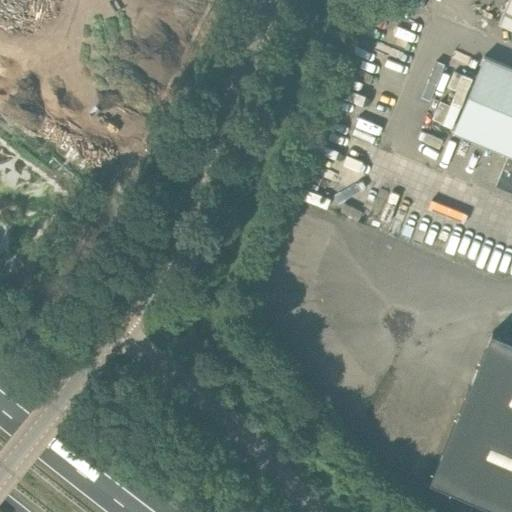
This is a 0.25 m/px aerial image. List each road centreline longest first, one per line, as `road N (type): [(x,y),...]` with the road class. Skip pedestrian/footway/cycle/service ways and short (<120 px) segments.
road 1 (tertiary): [(114,329),(179,221),(273,0)]
road 2 (unclassified): [(313,511),(264,454),(114,329)]
road 3 (tertiary): [(0,473),(114,329)]
road 4 (motorway): [(130,511),(0,409)]
